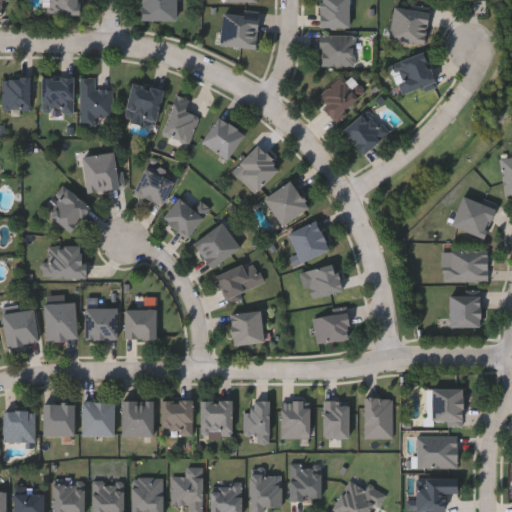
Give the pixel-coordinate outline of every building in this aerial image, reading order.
[(0,0),(0,16),(2,17),(2,3),(14,3),(13,0),(0,0)] [(43,14),(43,0),(78,0),(78,13),(43,14)] [(174,0),(174,20),(138,20),(138,0),(174,0)] [(317,26),(317,0),(346,0),(346,26),(317,26)] [(424,41),(389,40),(389,6),(425,7),(424,41)] [(217,44),(220,12),(257,16),(254,48),(217,44)] [(317,64),(317,33),(354,33),(354,64),(317,64)] [(424,51),(434,84),(401,93),(392,61),(424,51)] [(332,119),(314,95),(348,71),(365,96),(332,119)] [(1,108),(1,76),(31,76),(31,108),(1,108)] [(72,76),(72,110),(40,110),(40,76),(72,76)] [(111,115),(96,115),(95,124),(79,124),(79,76),(94,77),(94,88),(111,88),(111,115)] [(153,123),(122,115),(130,81),(161,88),(153,123)] [(159,132),(174,94),(188,99),(184,110),(197,115),(187,142),(159,132)] [(362,154),(341,132),(365,107),(387,129),(362,154)] [(199,140),(217,115),(242,134),(223,159),(199,140)] [(230,169),(255,144),(278,166),(253,192),(230,169)] [(123,186),(84,189),(81,154),(113,152),(114,169),(121,169),(123,186)] [(511,192),(503,193),(500,157),(511,156),(511,192)] [(163,203),(133,193),(141,167),(171,177),(163,203)] [(306,208),(278,223),(262,195),(290,179),(306,208)] [(45,211),(66,187),(88,207),(67,231),(45,211)] [(493,206),(483,236),(449,226),(459,195),(493,206)] [(189,206),(197,197),(209,207),(185,237),(160,217),(177,196),(189,206)] [(285,232),(313,219),(327,248),(299,262),(285,232)] [(208,267),(190,241),(220,221),(238,247),(208,267)] [(83,277),(46,277),(46,244),(83,244),(83,277)] [(486,280),(440,280),(440,249),(486,249),(486,280)] [(224,298),(215,274),(253,258),(263,282),(224,298)] [(341,289),(311,297),(304,269),(333,261),(341,289)] [(478,290),(478,326),(448,326),(448,290),(478,290)] [(75,339),(43,339),(43,302),(74,302),(75,339)] [(116,338),(83,338),(83,307),(116,307),(116,338)] [(5,345),(1,312),(32,308),(36,341),(5,345)] [(122,338),(122,308),(154,308),(154,338),(122,338)] [(317,343),(311,315),(346,308),(351,335),(317,343)] [(259,310),(262,342),(230,344),(228,313),(259,310)] [(461,387),(461,423),(429,423),(429,387),(461,387)] [(363,437),(363,396),(391,396),(391,437),(363,437)] [(191,399),(191,434),(160,434),(160,399),(191,399)] [(346,436),(322,436),(322,399),(346,399),(346,436)] [(120,436),(120,400),(152,400),(152,436),(120,436)] [(231,400),(231,434),(199,434),(199,400),(231,400)] [(267,400),(267,440),(253,440),(253,434),(243,434),(243,411),(252,411),(252,400),(267,400)] [(280,437),(281,400),(308,400),(308,437),(280,437)] [(80,434),(80,401),(112,401),(112,434),(80,434)] [(73,403),(73,435),(41,435),(41,403),(73,403)] [(34,440),(2,440),(2,411),(34,411),(34,440)] [(417,465),(417,434),(456,434),(456,465),(417,465)] [(319,498),(289,498),(289,465),(319,465),(319,498)] [(171,503),(171,475),(184,475),(184,467),(201,467),(201,511),(187,511),(187,503),(171,503)] [(264,473),(280,473),(280,509),(248,509),(248,468),(264,468),(264,473)] [(385,493),(378,507),(369,503),(364,511),(332,511),(330,511),(349,474),(385,493)] [(161,511),(130,511),(130,476),(162,476),(161,511)] [(456,492),(443,492),(443,509),(415,509),(415,478),(456,478),(456,492)] [(91,511),(91,480),(122,480),(122,511),(91,511)] [(209,511),(209,482),(240,482),(240,511),(209,511)] [(50,511),(50,483),(83,483),(83,511),(50,511)] [(12,511),(12,492),(42,492),(42,511),(12,511)]
